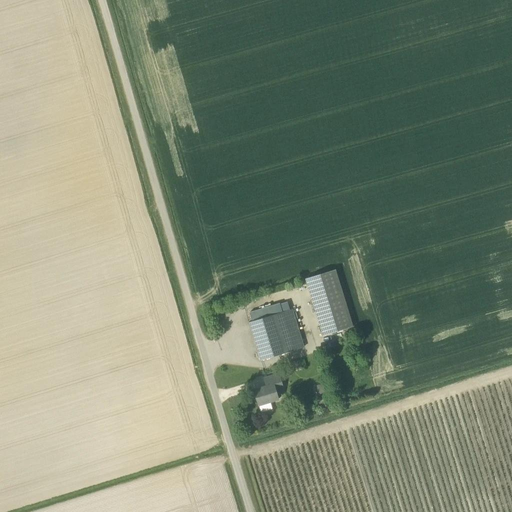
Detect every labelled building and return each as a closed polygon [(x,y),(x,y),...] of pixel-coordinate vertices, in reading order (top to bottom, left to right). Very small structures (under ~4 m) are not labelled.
[(322,336),(354,326),(336,269),(305,279),(322,336)] [(281,312),(279,305),(249,314),(251,322),(281,312)] [(249,322),(261,360),(301,348),(290,310),(281,312),(251,322),(249,322)] [(254,390),(259,405),(279,399),(276,388),(283,386),(279,374),(264,378),(267,386),(254,390)] [(327,383),(321,385),(323,394),(329,393),(327,383)]
